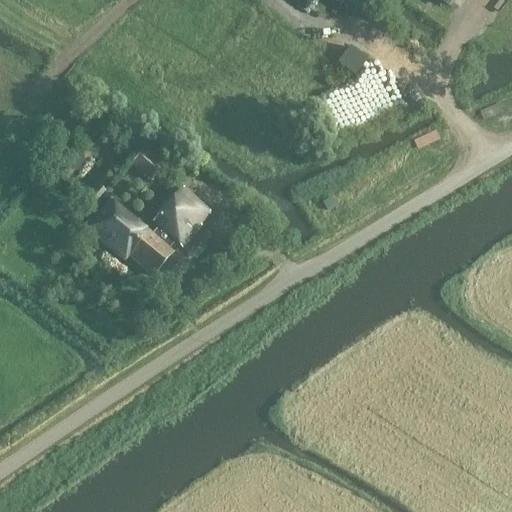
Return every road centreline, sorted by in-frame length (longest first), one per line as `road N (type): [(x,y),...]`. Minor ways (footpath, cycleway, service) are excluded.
road 1 (tertiary): [(0,478),(511,150)]
road 2 (track): [(132,0),(66,62),(41,100)]
